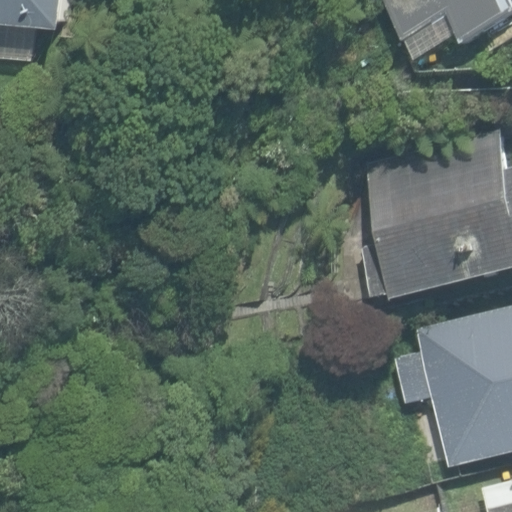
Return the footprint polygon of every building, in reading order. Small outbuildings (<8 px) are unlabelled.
[(0,0),(0,20),(78,27),(80,0),(0,0)] [(473,28),(481,40),(511,20),(511,0),(393,0),(418,39),(444,22),(456,39),(473,28)] [(403,290),(405,297),(511,270),(511,156),(505,129),(372,162),(391,238),(392,241),(374,246),(386,294),(403,290)] [(455,459),(457,466),(511,452),(511,307),(423,329),(428,348),(403,355),(415,401),(440,395),(455,459)] [(511,511),(511,479),(488,485),(494,511),(511,511)]
